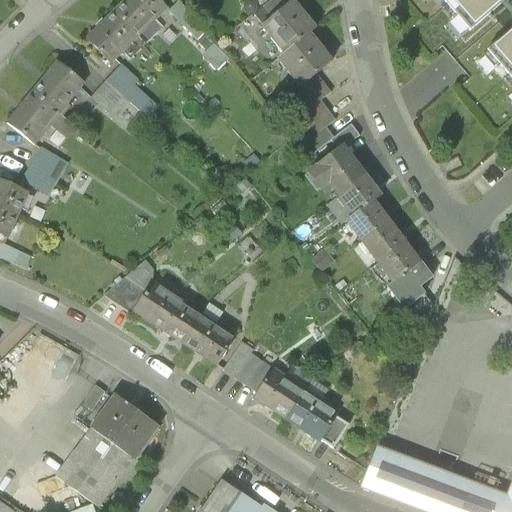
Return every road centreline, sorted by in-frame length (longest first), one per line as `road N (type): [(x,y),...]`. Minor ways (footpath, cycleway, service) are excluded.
road 1 (residential): [(459,233),(385,114),(357,0)]
road 2 (unclassified): [(0,292),(208,415)]
road 3 (unclassified): [(208,415),(370,511)]
